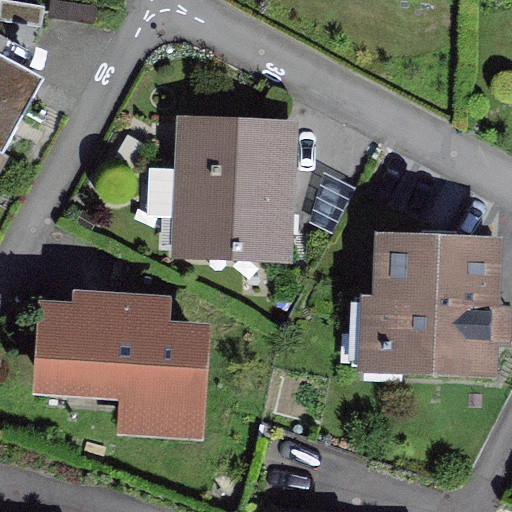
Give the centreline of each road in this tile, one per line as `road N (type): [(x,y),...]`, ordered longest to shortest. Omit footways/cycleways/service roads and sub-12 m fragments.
road 1 (residential): [(166,0),(238,49),(511,182)]
road 2 (residential): [(163,0),(0,280)]
